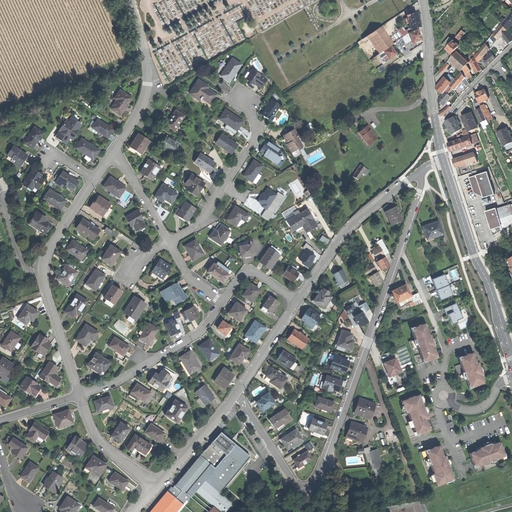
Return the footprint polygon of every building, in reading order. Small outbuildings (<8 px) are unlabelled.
[(506,29),(511,24),(511,12),(505,21),(502,24),(506,29)] [(410,29),(411,30),(420,27),(418,20),(416,13),(406,16),(407,18),(409,24),(410,29)] [(497,30),(501,35),(506,31),(507,30),(506,29),(502,24),(497,30)] [(380,27),(367,36),(379,54),(393,45),(380,27)] [(403,37),(407,34),(405,31),(402,27),(398,30),(403,37)] [(418,30),(409,34),(411,39),(413,43),(422,39),(420,35),(418,30)] [(498,40),(502,36),(501,35),(497,30),(493,35),(498,40)] [(456,38),(459,41),(465,33),(462,31),(456,38)] [(511,42),(511,37),(506,31),(501,35),(502,36),(509,45),(511,42)] [(409,34),(409,33),(407,34),(403,37),(402,38),(405,44),(410,41),(409,40),(411,39),(409,34)] [(481,58),(498,40),(493,35),(478,53),(481,58)] [(367,36),(362,40),(374,58),(379,54),(367,36)] [(447,50),(452,55),(459,46),(450,38),(442,46),(447,50)] [(357,43),(370,61),(374,58),(362,40),(357,43)] [(388,59),(389,60),(396,54),(394,50),(391,47),(383,52),(386,55),(384,56),(387,60),(388,59)] [(384,63),(389,60),(388,59),(387,60),(384,56),(386,55),(383,52),(382,53),(383,55),(380,57),(384,63)] [(456,52),(449,60),(451,62),(455,65),(462,57),(456,52)] [(484,60),(488,67),(492,63),(496,59),(492,53),(489,55),(484,60)] [(469,63),(462,57),(455,65),(462,71),(463,69),(467,65),(469,63)] [(231,58),(220,76),(228,81),(231,76),(234,72),(235,72),(241,64),(231,58)] [(481,71),(476,61),(471,64),(477,73),(479,72),(481,71)] [(438,72),(440,74),(449,65),(446,63),(438,72)] [(376,69),(379,74),(385,69),(382,65),(376,69)] [(255,84),(261,87),(266,79),(252,70),(246,79),(251,82),(251,81),(255,84)] [(439,91),(443,94),(451,83),(447,80),(445,78),(436,88),(439,91)] [(450,86),(455,90),(458,86),(461,84),(458,80),(457,78),(450,86)] [(202,98),(210,103),(213,99),(216,94),(206,89),(208,86),(198,80),(189,94),(199,100),(200,99),(200,100),(202,98)] [(440,103),(443,106),(451,97),(448,94),(453,90),(450,87),(445,92),(446,93),(438,101),(440,103)] [(111,108),(120,115),(126,107),(131,98),(120,90),(114,98),(116,99),(111,108)] [(475,94),(478,100),(479,104),(489,99),(485,90),(480,92),(475,94)] [(261,114),(271,121),(274,116),(273,115),(279,105),(271,100),(265,108),(261,114)] [(440,113),(441,117),(443,116),(451,107),(449,106),(446,109),(440,113)] [(481,123),(487,120),(486,119),(483,113),(481,108),(478,109),(476,110),(481,123)] [(165,124),(175,130),(184,115),(175,109),(170,118),(165,124)] [(227,123),(237,129),(242,122),(234,116),(225,110),(219,119),(227,124),(227,123)] [(461,117),(467,129),(468,133),(478,128),(471,113),(466,115),(461,117)] [(454,117),(445,122),(448,129),(452,136),(462,130),(454,117)] [(61,139),(66,143),(70,137),(72,139),(79,129),(78,129),(81,124),(72,118),(69,122),(66,121),(60,130),(56,136),(61,139)] [(92,127),(107,137),(110,133),(113,129),(98,119),(92,127)] [(358,133),(368,146),(377,138),(367,125),(358,133)] [(25,142),(33,147),(35,143),(37,140),(38,140),(43,132),(35,127),(25,142)] [(501,130),(496,132),(503,147),(511,142),(511,139),(506,128),(501,130)] [(283,137),(286,141),(288,140),(290,143),(286,145),(291,153),(298,149),(297,148),(301,145),(298,139),(299,139),(294,130),(288,134),(283,137)] [(130,146),(141,153),(149,141),(138,134),(134,140),(130,146)] [(476,134),(470,136),(473,144),(479,142),(476,134)] [(159,144),(175,155),(176,153),(175,152),(180,144),(166,135),(164,138),(163,140),(162,139),(159,144)] [(216,143),(231,153),(234,149),(236,144),(221,135),(216,143)] [(465,138),(464,138),(466,146),(473,144),(470,136),(469,136),(465,138)] [(449,148),(450,152),(466,146),(464,138),(448,144),(449,148)] [(82,139),(76,147),(84,153),(84,152),(87,154),(92,157),(94,155),(95,153),(97,154),(99,151),(82,139)] [(263,146),(260,151),(264,154),(265,152),(274,158),(280,150),(266,141),(263,146)] [(24,160),(27,155),(14,146),(8,155),(13,158),(11,161),(20,166),(24,160)] [(203,166),(210,171),(212,167),(215,163),(200,153),(194,162),(202,167),(203,166)] [(475,153),(466,156),(469,163),(478,160),(478,158),(477,158),(475,153)] [(466,156),(453,161),(455,168),(467,164),(469,163),(466,156)] [(147,176),(153,180),(161,168),(149,160),(146,165),(145,164),(141,172),(147,176)] [(248,169),(243,176),(252,181),(262,166),(253,160),(248,169)] [(353,177),(357,180),(362,173),(365,175),(369,170),(364,167),(360,165),(357,170),(353,177)] [(33,169),(24,184),(32,189),(34,186),(39,188),(44,180),(40,177),(42,174),(37,172),(33,169)] [(64,183),(73,189),(76,185),(78,181),(63,171),(58,179),(64,183)] [(487,171),(468,178),(471,186),(474,192),(484,198),(494,194),(487,171)] [(186,189),(197,195),(201,188),(205,182),(192,174),(186,184),(188,186),(186,189)] [(104,187),(119,197),(126,187),(118,182),(111,177),(104,187)] [(162,184),(154,196),(158,198),(163,201),(165,198),(171,203),(177,193),(162,184)] [(50,189),(44,198),(59,208),(62,204),(63,205),(64,203),(66,200),(50,189)] [(260,206),(271,214),(275,208),(269,204),(275,195),(266,189),(262,194),(260,197),(259,197),(256,201),(261,205),(260,206)] [(90,207),(103,215),(110,204),(99,196),(97,200),(96,199),(93,203),(90,207)] [(175,213),(187,221),(191,215),(195,209),(185,203),(180,210),(178,209),(175,213)] [(511,208),(511,205),(497,209),(503,230),(511,223),(511,208)] [(229,214),(226,220),(235,226),(235,225),(238,226),(240,223),(241,224),(243,221),(244,221),(248,215),(234,207),(229,214)] [(384,213),(390,226),(400,221),(394,208),(389,211),(384,213)] [(496,208),(485,212),(489,223),(493,237),(503,230),(497,209),(496,208)] [(138,210),(126,217),(131,226),(134,225),(136,230),(145,226),(142,220),(143,219),(141,216),(138,210)] [(305,210),(285,222),(291,232),(293,230),(295,234),(300,231),(303,230),(304,233),(315,227),(305,210)] [(30,222),(45,233),(48,228),(51,224),(46,220),(47,218),(37,212),(30,222)] [(77,228),(94,240),(101,230),(84,218),(80,224),(77,228)] [(420,227),(424,240),(441,235),(437,222),(426,225),(420,227)] [(209,237),(220,245),(229,231),(220,225),(218,230),(215,228),(212,232),(209,237)] [(318,241),(324,245),(327,241),(320,237),(318,241)] [(67,249),(81,259),(88,250),(73,240),(70,245),(67,249)] [(194,241),(183,247),(185,251),(187,251),(189,254),(188,255),(191,262),(202,255),(194,241)] [(119,252),(109,245),(100,259),(111,266),(115,259),(119,252)] [(239,252),(240,257),(246,256),(252,255),(251,245),(247,246),(245,246),(239,247),(239,252)] [(373,256),(376,254),(381,251),(379,249),(377,245),(369,249),(371,253),(373,256)] [(263,265),(269,269),(272,264),(275,260),(278,255),(275,254),(269,249),(268,248),(259,262),(263,265)] [(298,262),(309,267),(315,255),(304,249),(298,262)] [(378,258),(379,260),(384,257),(383,256),(381,251),(376,254),(378,258)] [(375,262),(380,271),(384,269),(389,266),(384,257),(379,260),(375,262)] [(151,272),(161,278),(169,267),(159,260),(155,266),(151,272)] [(210,274),(214,277),(220,270),(215,266),(212,264),(209,268),(206,272),(210,274)] [(359,268),(362,275),(373,268),(371,264),(364,268),(362,265),(359,268)] [(57,279),(68,286),(77,272),(66,265),(62,272),(57,279)] [(286,267),(281,275),(287,279),(292,282),(294,278),(295,277),(297,274),(286,267)] [(85,284),(95,290),(101,281),(104,276),(94,270),(85,284)] [(214,277),(221,283),(223,280),(224,279),(227,275),(225,273),(220,270),(214,277)] [(333,282),(335,287),(338,286),(346,281),(340,271),(335,273),(331,275),(335,281),(333,282)] [(368,277),(374,287),(378,285),(382,283),(376,273),(368,277)] [(443,273),(430,278),(432,283),(434,287),(447,282),(443,273)] [(171,299),(174,305),(186,298),(184,294),(182,295),(181,292),(180,290),(176,283),(173,284),(168,286),(169,288),(164,291),(165,294),(164,296),(167,301),(171,299)] [(448,284),(434,289),(436,293),(438,299),(442,301),(453,296),(448,284)] [(105,300),(113,304),(121,292),(115,288),(111,285),(103,298),(105,300)] [(396,303),(398,308),(408,303),(410,302),(408,297),(409,297),(403,285),(396,289),(390,292),(395,303),(396,303)] [(242,296),(251,302),(258,291),(251,286),(248,290),(246,288),(245,291),(242,296)] [(315,304),(322,309),(325,305),(326,304),(329,298),(326,296),(327,295),(327,293),(322,289),(320,292),(319,291),(317,294),(316,295),(312,302),(315,304)] [(416,293),(409,297),(408,297),(410,302),(408,303),(410,307),(421,302),(416,293)] [(68,315),(73,318),(76,312),(78,313),(86,301),(76,294),(64,312),(68,315)] [(133,297),(123,312),(128,316),(135,320),(140,312),(145,304),(138,300),(133,297)] [(266,310),(270,313),(273,308),(277,303),(268,297),(261,307),(266,310)] [(456,302),(442,308),(445,315),(450,325),(463,320),(456,302)] [(227,313),(238,321),(245,311),(235,303),(231,308),(227,313)] [(342,310),(345,314),(358,307),(356,303),(353,304),(349,306),(342,310)] [(366,303),(360,306),(363,312),(369,308),(366,303)] [(17,319),(25,324),(29,319),(32,321),(38,312),(33,309),(26,305),(17,319)] [(181,314),(184,319),(187,318),(189,321),(193,318),(197,316),(192,307),(181,314)] [(303,316),(300,320),(304,323),(303,324),(310,329),(313,324),(317,318),(306,311),(303,316)] [(141,312),(140,312),(135,320),(128,316),(126,319),(133,324),(141,312)] [(356,323),(358,328),(363,325),(367,323),(361,312),(358,314),(354,316),(352,317),(355,321),(356,323)] [(165,324),(169,335),(174,334),(178,332),(174,320),(165,324)] [(244,335),(254,342),(259,335),(264,328),(259,325),(254,322),(253,321),(244,335)] [(217,330),(224,335),(229,328),(221,322),(220,324),(218,326),(219,326),(217,330)] [(407,342),(415,365),(425,361),(436,358),(432,347),(433,346),(429,334),(427,334),(423,323),(409,328),(413,339),(407,342)] [(80,343),(85,346),(89,339),(92,340),(97,332),(85,324),(75,340),(80,343)] [(139,338),(148,344),(152,337),(157,330),(149,324),(143,332),(141,330),(138,334),(141,335),(139,338)] [(399,373),(399,374),(406,371),(412,368),(397,327),(392,329),(388,348),(393,360),(399,373)] [(6,348),(11,350),(13,347),(17,349),(21,343),(18,341),(20,337),(11,331),(7,338),(6,341),(5,340),(2,345),(6,348)] [(286,340),(300,349),(306,340),(293,331),(289,336),(286,340)] [(344,349),(349,351),(351,346),(352,341),(349,340),(351,335),(340,331),(336,344),(335,346),(344,349)] [(31,347),(39,353),(39,352),(43,355),(51,344),(47,341),(48,339),(44,337),(40,334),(38,336),(31,346),(32,346),(31,347)] [(119,354),(122,356),(125,352),(129,347),(114,337),(108,346),(115,351),(114,353),(118,355),(119,354)] [(198,347),(208,361),(218,354),(211,345),(210,346),(206,341),(202,344),(198,347)] [(228,359),(237,365),(242,358),(244,359),(245,356),(248,351),(238,344),(231,355),(228,359)] [(177,358),(187,374),(198,367),(193,357),(192,358),(188,351),(184,354),(184,353),(181,354),(179,356),(179,357),(177,358)] [(278,356),(275,361),(288,369),(292,363),(294,360),(281,351),(278,356)] [(95,353),(87,366),(92,370),(99,374),(104,366),(106,367),(109,363),(95,353)] [(474,387),(483,384),(480,376),(482,375),(477,362),(475,363),(471,353),(457,358),(459,365),(453,367),(459,383),(465,381),(468,389),(474,387)] [(329,368),(343,373),(345,368),(347,362),(339,360),(340,358),(333,356),(331,364),(329,368)] [(0,373),(4,377),(13,365),(3,358),(0,361),(0,362),(1,363),(0,363),(0,373)] [(393,375),(399,373),(393,360),(382,364),(385,371),(387,378),(393,375)] [(40,376),(56,386),(61,379),(53,374),(57,368),(53,365),(49,362),(40,376)] [(265,372),(261,378),(269,383),(270,380),(265,377),(270,369),(268,367),(265,372)] [(213,382),(223,388),(227,382),(232,375),(223,368),(213,382)] [(148,383),(161,391),(164,387),(167,389),(170,384),(169,383),(174,375),(163,369),(161,372),(161,371),(159,373),(158,376),(154,373),(148,383)] [(275,387),(279,390),(286,379),(270,369),(265,377),(270,380),(269,383),(275,387)] [(410,379),(406,371),(399,374),(403,383),(410,379)] [(397,384),(393,375),(387,378),(384,379),(388,388),(397,384)] [(31,392),(35,395),(37,391),(40,387),(36,384),(36,383),(26,377),(20,387),(30,393),(31,392)] [(330,390),(337,392),(339,387),(341,382),(325,377),(323,383),(321,388),(330,392),(330,390)] [(274,388),(275,387),(269,383),(261,378),(261,380),(274,388)] [(137,397),(144,401),(149,393),(136,384),(133,389),(131,393),(137,397)] [(199,398),(205,405),(209,402),(213,398),(203,385),(194,392),(198,398),(199,398)] [(0,402),(5,406),(11,397),(5,394),(6,393),(0,388),(0,402)] [(261,412),(261,413),(274,404),(267,394),(259,399),(259,400),(255,403),(258,407),(259,409),(261,412)] [(401,415),(409,438),(430,430),(426,420),(427,419),(423,408),(418,395),(400,401),(404,413),(401,415)] [(94,401),(97,411),(112,406),(109,396),(101,399),(94,401)] [(325,413),(329,414),(331,410),(333,405),(316,399),(313,408),(320,411),(325,413)] [(174,400),(165,415),(177,423),(177,422),(180,424),(183,418),(187,412),(187,410),(186,409),(187,408),(174,400)] [(353,414),(368,420),(373,405),(358,400),(355,407),(353,414)] [(54,415),(58,425),(72,420),(71,415),(69,410),(54,415)] [(283,410),(267,420),(270,425),(273,430),(275,429),(284,422),(285,424),(291,421),(283,410)] [(323,431),(325,425),(311,420),(309,424),(308,429),(307,430),(312,432),(317,434),(321,435),(323,431)] [(286,425),(285,424),(284,422),(275,429),(277,431),(286,425)] [(26,437),(34,442),(38,436),(44,440),(49,432),(34,423),(32,426),(29,430),(30,431),(26,437)] [(115,439),(120,442),(129,429),(120,423),(111,436),(115,439)] [(144,433),(158,442),(161,437),(164,434),(150,424),(144,433)] [(344,438),(360,443),(364,429),(349,424),(347,431),(344,438)] [(284,447),(286,451),(301,441),(294,431),(281,439),(283,442),(281,443),(284,447)] [(194,492),(218,511),(224,511),(232,503),(219,492),(249,456),(219,432),(173,484),(189,498),(194,492)] [(134,435),(126,447),(131,451),(133,447),(137,450),(144,455),(150,445),(134,435)] [(74,437),(66,449),(79,457),(87,445),(80,441),(81,440),(78,439),(75,437),(74,437)] [(15,455),(20,458),(27,448),(12,438),(8,445),(11,447),(10,449),(13,451),(11,453),(15,455)] [(303,446),(307,452),(313,448),(309,442),(303,446)] [(468,453),(476,474),(499,465),(497,459),(505,456),(499,442),(491,445),(491,443),(483,446),(478,447),(479,449),(468,453)] [(431,475),(435,487),(453,480),(447,464),(444,456),(442,456),(438,446),(418,453),(426,476),(431,475)] [(382,467),(378,448),(371,450),(370,447),(366,448),(371,470),(382,467)] [(297,468),(301,466),(311,460),(306,452),(292,461),(295,465),(297,468)] [(89,470),(97,476),(105,465),(99,460),(92,456),(86,466),(85,468),(89,470)] [(24,479),(29,482),(38,468),(30,462),(20,477),(24,479)] [(109,479),(123,488),(125,484),(128,481),(115,471),(109,479)] [(49,488),(53,491),(57,484),(58,485),(63,479),(53,472),(44,485),(49,488)] [(169,489),(167,492),(175,498),(181,491),(174,486),(171,489),(170,488),(169,489)] [(175,511),(182,505),(175,498),(167,492),(166,491),(149,511),(175,511)] [(181,491),(175,498),(182,505),(185,501),(186,502),(189,498),(184,494),(181,491)] [(60,511),(74,511),(79,505),(67,497),(62,505),(59,509),(62,510),(60,511)] [(93,506),(100,511),(111,511),(113,509),(98,498),(93,506)]
